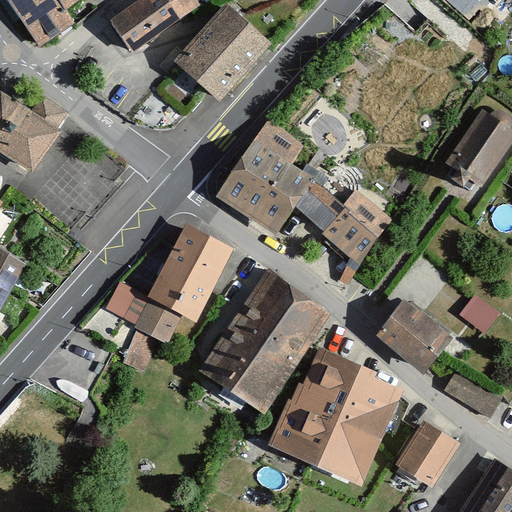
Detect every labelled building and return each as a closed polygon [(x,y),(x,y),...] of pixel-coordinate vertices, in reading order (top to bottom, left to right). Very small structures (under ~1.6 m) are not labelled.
[(0,0),(0,2),(35,52),(71,30),(62,16),(83,0),(0,0)] [(196,0),(146,0),(111,24),(131,53),(200,6),(196,0)] [(228,5),(177,62),(220,100),(271,44),(228,5)] [(57,135),(0,98),(0,157),(29,177),(57,135)] [(484,112),(448,164),(464,176),(481,189),(511,143),(511,131),(510,131),(511,127),(511,118),(511,117),(507,113),(502,112),(495,113),(491,117),(484,112)] [(304,147),(268,122),(216,197),(277,235),(296,208),(324,233),(347,210),(324,185),(329,177),(307,164),(303,171),(293,165),(304,147)] [(355,274),(390,219),(361,197),(347,210),(324,233),(351,257),(342,278),(349,283),(355,274)] [(229,259),(182,236),(146,306),(117,291),(101,323),(149,347),(162,321),(190,335),(229,259)] [(0,309),(22,271),(0,258),(0,309)] [(196,382),(258,424),(327,322),(265,280),(196,382)] [(476,296),(462,315),(484,332),(499,313),(476,296)] [(452,335),(405,301),(380,331),(427,371),(452,335)] [(404,390),(321,355),(306,389),(299,386),(270,446),(361,490),(404,390)] [(457,370),(446,388),(491,415),(502,397),(457,370)] [(427,422),(398,465),(432,487),(460,444),(427,422)] [(511,511),(511,480),(492,468),(462,511),(511,511)]
